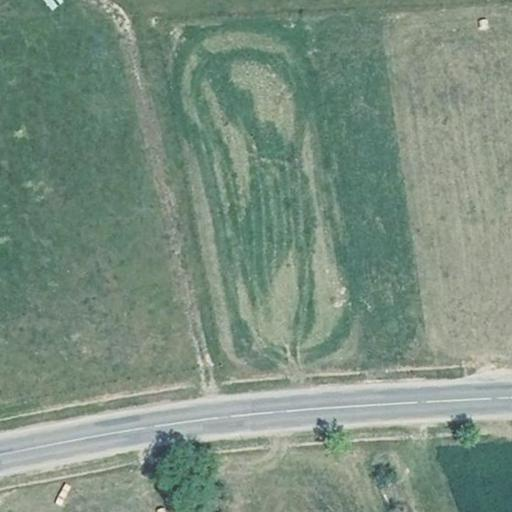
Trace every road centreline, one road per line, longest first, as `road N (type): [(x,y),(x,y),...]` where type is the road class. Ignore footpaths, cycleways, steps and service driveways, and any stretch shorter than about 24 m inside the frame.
road 1 (secondary): [(0,455),(220,416),(511,395)]
road 2 (track): [(220,416),(124,13),(100,0)]
